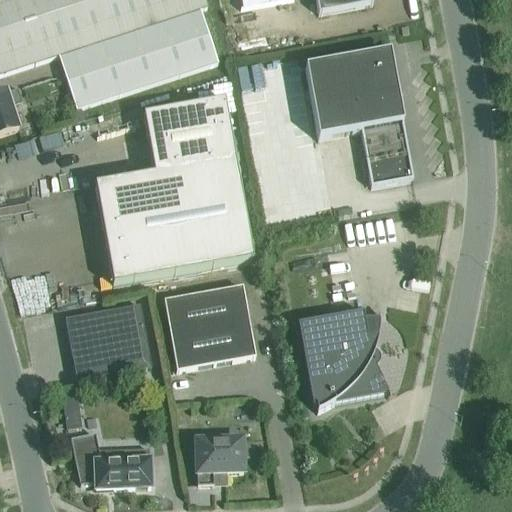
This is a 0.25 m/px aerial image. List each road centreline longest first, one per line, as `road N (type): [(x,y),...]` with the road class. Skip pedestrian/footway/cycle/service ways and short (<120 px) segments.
road 1 (unclassified): [(451,0),(477,161),(476,219),(424,450),(411,483),(385,511)]
road 2 (unclassified): [(32,511),(0,379)]
